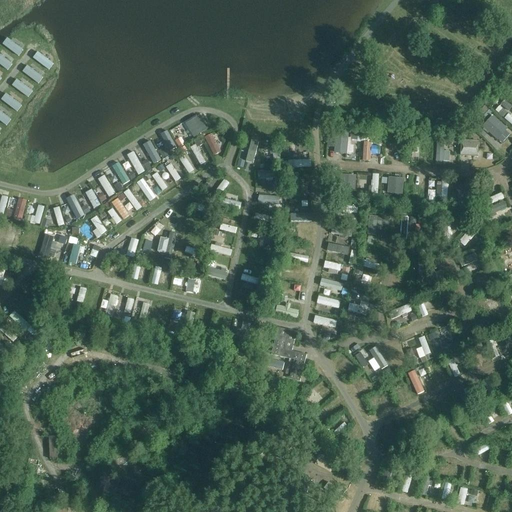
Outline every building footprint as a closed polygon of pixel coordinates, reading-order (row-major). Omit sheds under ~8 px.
[(427,34),(438,39),(442,31),(430,26),(427,34)] [(10,36),(4,43),(20,56),(26,49),(10,36)] [(0,50),(0,63),(8,70),(14,63),(0,50)] [(39,51),(34,58),(52,69),(56,61),(39,51)] [(30,64),(24,70),(38,82),(44,75),(30,64)] [(13,85),(29,96),(34,89),(19,78),(13,85)] [(482,81),(478,85),(485,91),(488,87),(482,81)] [(464,88),(456,103),(467,109),(475,94),(464,88)] [(8,92),(3,100),(19,111),(24,103),(8,92)] [(504,116),(511,108),(511,104),(506,98),(496,109),(504,116)] [(0,107),(0,118),(10,126),(15,119),(0,107)] [(506,135),(509,137),(511,134),(511,130),(494,113),(484,124),(501,140),(506,135)] [(203,115),(186,119),(190,135),(207,131),(203,115)] [(170,129),(164,133),(172,150),(179,146),(170,129)] [(217,133),(207,135),(214,157),(223,154),(217,133)] [(341,133),(341,152),(356,152),(355,143),(352,143),(352,133),(341,133)] [(182,145),(187,143),(183,135),(178,138),(182,145)] [(254,137),(247,160),(256,162),(262,139),(254,137)] [(480,155),(481,138),(464,137),(463,154),(480,155)] [(145,144),(156,161),(165,156),(154,138),(145,144)] [(365,139),(364,158),(372,159),(373,139),(365,139)] [(453,142),(438,142),(438,160),(452,161),(453,142)] [(204,164),(209,161),(198,143),(192,146),(204,164)] [(178,153),(191,172),(197,168),(184,149),(178,153)] [(135,150),(129,154),(141,173),(147,169),(135,150)] [(290,158),(290,166),(313,166),(313,158),(290,158)] [(168,165),(178,180),(183,177),(174,162),(168,165)] [(127,182),(133,179),(122,163),(117,167),(127,182)] [(276,177),(275,169),(260,170),(260,178),(276,177)] [(159,171),(154,175),(165,189),(170,185),(159,171)] [(347,188),(358,188),(358,172),(347,173),(347,188)] [(100,177),(111,196),(118,192),(107,173),(100,177)] [(404,192),(405,175),(390,174),(389,191),(404,192)] [(151,200),(158,196),(146,177),(139,181),(151,200)] [(225,192),(231,181),(226,177),(219,188),(225,192)] [(438,180),(438,198),(449,198),(449,179),(438,180)] [(95,187),(87,190),(95,207),(102,204),(95,187)] [(126,191),(139,210),(144,206),(131,188),(126,191)] [(503,191),(492,195),(495,202),(506,197),(503,191)] [(78,192),(69,196),(78,217),(87,213),(78,192)] [(261,193),(260,203),(278,205),(279,196),(261,193)] [(3,194),(2,205),(0,204),(0,212),(7,213),(9,195),(3,194)] [(125,219),(133,214),(121,195),(113,200),(125,219)] [(21,196),(16,218),(24,220),(29,198),(21,196)] [(225,196),(222,204),(242,210),(244,202),(225,196)] [(506,199),(492,205),(495,212),(510,206),(506,199)] [(196,200),(193,208),(209,213),(212,206),(196,200)] [(28,221),(44,223),(46,204),(39,203),(38,215),(29,214),(28,221)] [(113,217),(117,224),(124,220),(116,207),(110,210),(114,217),(113,217)] [(293,211),(293,221),(313,222),(314,212),(293,211)] [(222,228),(238,232),(239,226),(224,221),(222,228)] [(14,247),(20,248),(23,227),(17,226),(14,247)] [(332,226),(332,233),(349,235),(349,227),(332,226)] [(465,245),(471,241),(472,242),(477,239),(470,228),(459,235),(465,245)] [(134,235),(128,254),(135,256),(141,238),(134,235)] [(329,242),(328,257),(336,257),(336,260),(345,260),(346,252),(350,253),(350,243),(329,242)] [(88,262),(89,253),(86,252),(87,245),(75,243),(72,260),(88,262)] [(217,243),(215,249),(233,255),(235,248),(217,243)] [(199,255),(201,247),(188,245),(186,252),(199,255)] [(350,261),(356,263),(360,249),(353,248),(350,261)] [(292,260),(311,261),(311,253),(293,252),(292,260)] [(470,268),(481,264),(477,252),(466,255),(470,268)] [(133,277),(139,278),(143,263),(137,262),(133,277)] [(346,264),(344,271),(351,273),(353,267),(346,264)] [(227,277),(229,269),(215,266),(213,274),(227,277)] [(154,269),(150,280),(159,283),(163,272),(154,269)] [(493,278),(491,271),(473,276),(475,283),(493,278)] [(261,285),(263,278),(243,272),(241,279),(261,285)] [(189,276),(188,291),(201,291),(202,276),(189,276)] [(81,285),(79,300),(86,301),(88,286),(81,285)] [(112,293),(111,299),(104,298),(102,310),(116,313),(119,294),(112,293)] [(318,301),(342,308),(344,300),(321,293),(318,301)] [(132,312),(136,297),(130,296),(126,310),(132,312)] [(490,311),(506,312),(506,299),(490,298),(490,311)] [(362,299),(362,302),(350,302),(350,311),(370,312),(371,299),(362,299)] [(148,313),(151,302),(145,300),(142,311),(148,313)] [(419,303),(423,315),(430,313),(426,300),(419,303)] [(398,316),(415,309),(412,302),(395,308),(398,316)] [(11,315),(31,335),(37,329),(17,309),(11,315)] [(334,324),(335,340),(340,340),(339,315),(316,316),(316,324),(334,324)] [(243,320),(242,326),(237,325),(236,334),(248,336),(250,321),(243,320)] [(0,328),(9,334),(12,328),(3,323),(0,328)] [(437,329),(445,347),(456,342),(448,324),(437,329)] [(289,379),(300,382),(306,355),(288,351),(293,332),(278,328),(271,355),(289,359),(286,374),(290,375),(289,379)] [(426,334),(420,336),(423,346),(418,348),(421,357),(433,353),(426,334)] [(484,362),(490,360),(487,353),(481,356),(484,362)] [(455,357),(448,360),(456,377),(462,374),(455,357)] [(316,404),(323,398),(314,389),(308,394),(316,404)] [(340,435),(349,427),(345,422),(336,430),(340,435)] [(50,455),(60,455),(61,434),(51,434),(50,455)] [(405,468),(398,488),(409,492),(415,471),(405,468)] [(432,491),(434,476),(424,475),(422,490),(432,491)] [(443,498),(450,499),(451,480),(444,480),(443,498)] [(461,486),(458,503),(467,504),(469,487),(461,486)]
